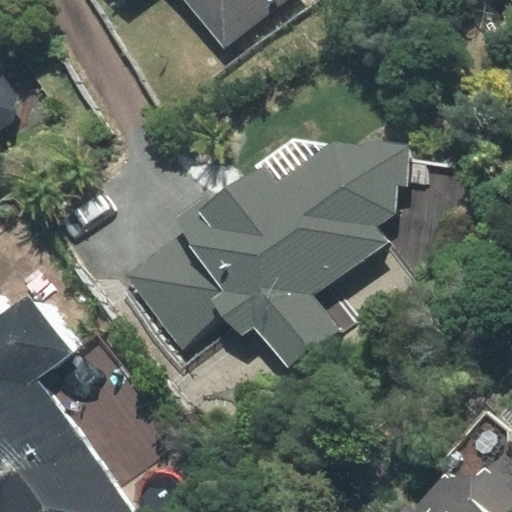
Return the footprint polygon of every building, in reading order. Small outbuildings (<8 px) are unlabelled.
[(142,0),(144,2),(147,0),(191,0),(232,53),(302,0),(142,0)] [(0,134),(35,113),(0,53),(0,134)] [(306,154),(131,283),(184,356),(237,317),(259,347),(276,334),(307,376),(356,339),(330,303),(457,210),(391,120),(320,173),(306,154)] [(0,511),(141,511),(47,387),(89,355),(52,305),(20,329),(0,303),(0,511)] [(454,471),(464,479),(435,511),(511,511),(511,430),(499,419),(454,471)]
